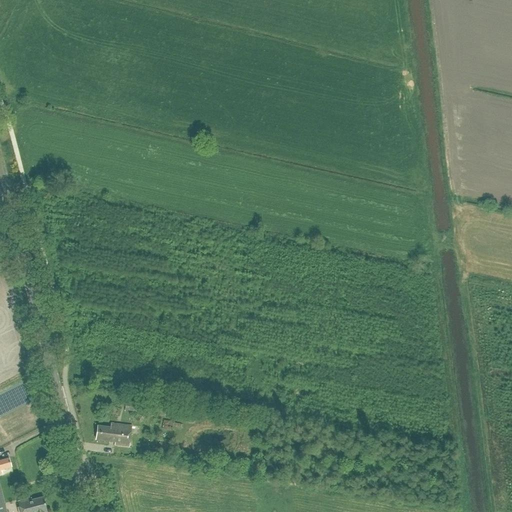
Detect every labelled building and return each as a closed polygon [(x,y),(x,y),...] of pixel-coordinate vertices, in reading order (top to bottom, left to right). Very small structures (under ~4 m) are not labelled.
[(126,400),(124,411),(164,417),(165,406),(126,400)] [(113,446),(129,448),(132,426),(110,423),(110,428),(97,426),(95,441),(114,443),(113,446)] [(8,459),(0,461),(0,474),(1,474),(0,471),(11,468),(8,459)] [(39,480),(46,498),(62,491),(55,473),(39,480)] [(46,511),(42,497),(28,501),(27,500),(17,502),(19,511),(46,511)]
